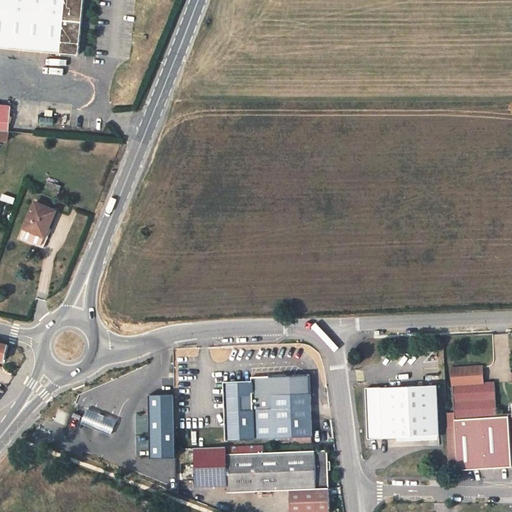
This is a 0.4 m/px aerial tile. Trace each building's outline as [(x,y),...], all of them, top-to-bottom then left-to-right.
[(0,0),(0,35),(81,44),(84,0),(0,0)] [(19,125),(29,126),(31,101),(0,97),(0,123),(14,124),(19,125)] [(50,108),(49,116),(57,116),(58,109),(50,108)] [(0,123),(0,132),(13,133),(14,124),(0,123)] [(0,152),(11,153),(13,133),(0,132),(0,152)] [(49,177),(47,183),(59,189),(62,182),(49,177)] [(57,208),(37,199),(21,234),(45,244),(49,234),(46,233),(57,208)] [(9,344),(0,341),(0,356),(5,358),(9,344)] [(453,385),(482,384),(481,366),(452,368),(453,385)] [(252,381),(236,382),(239,437),(294,434),(295,441),(313,440),(313,433),(314,433),(312,392),(273,394),(274,406),(243,407),(242,391),(251,391),(252,390),(252,388),(252,381)] [(482,384),(453,385),(455,412),(445,413),(448,460),(456,459),(457,471),(510,467),(507,416),(495,417),(493,383),(482,384)] [(437,387),(366,391),(370,442),(440,437),(437,387)] [(174,457),(172,396),(148,396),(150,458),(174,457)] [(110,434),(115,421),(87,409),(81,422),(110,434)] [(266,443),(228,445),(228,453),(266,452),(266,443)] [(266,452),(228,453),(228,445),(197,447),(198,475),(198,485),(229,484),(230,491),(257,490),(267,489),(266,452)] [(267,489),(280,489),(279,470),(317,469),(318,488),(332,487),(330,449),(266,452),(267,489)] [(279,470),(280,489),(293,489),(318,488),(317,469),(279,470)] [(293,489),(294,511),(332,511),(332,487),(318,488),(293,489)]
